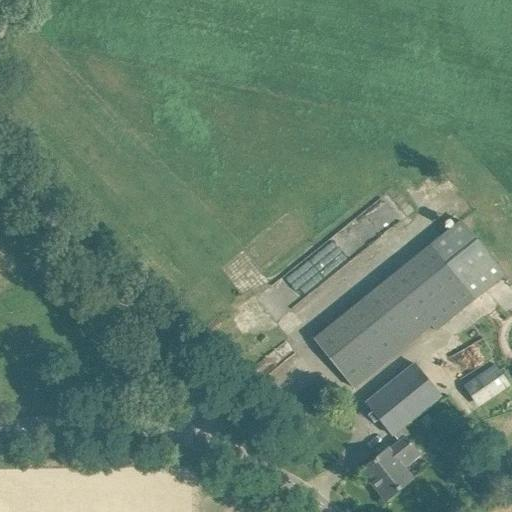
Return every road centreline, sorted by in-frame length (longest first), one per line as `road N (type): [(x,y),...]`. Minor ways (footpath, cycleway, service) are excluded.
road 1 (track): [(0,155),(202,385),(231,454)]
road 2 (unclassified): [(317,511),(284,481),(179,435),(135,424),(0,427)]
